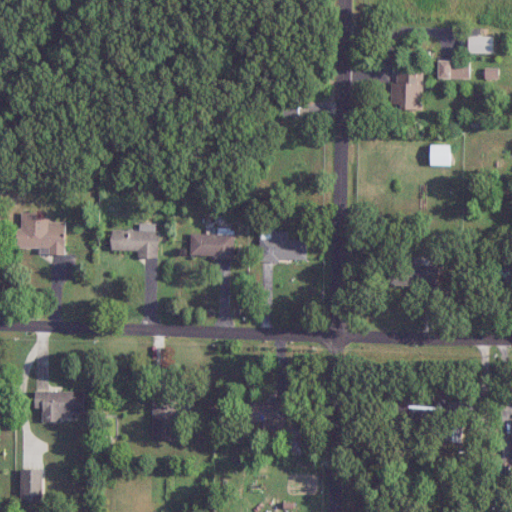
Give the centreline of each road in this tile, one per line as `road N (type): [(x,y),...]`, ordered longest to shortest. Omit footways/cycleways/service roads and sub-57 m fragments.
road 1 (residential): [(0,323),(511,339)]
road 2 (residential): [(341,0),(339,511)]
